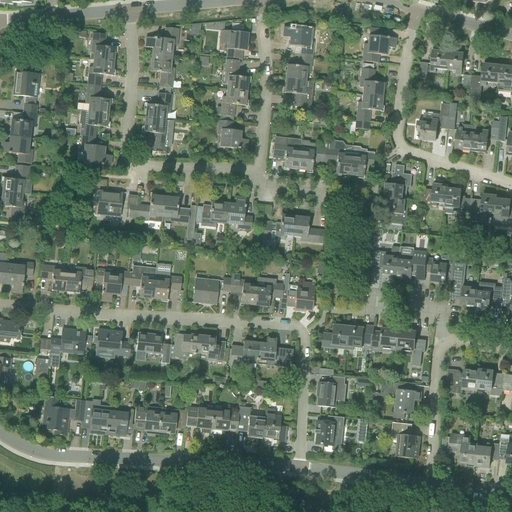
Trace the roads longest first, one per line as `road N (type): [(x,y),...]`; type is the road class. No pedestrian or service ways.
road 1 (residential): [(128,9),(125,155),(134,163),(253,167),(262,136),(260,0)]
road 2 (residential): [(298,465),(301,352),(287,321),(0,300)]
road 3 (residential): [(298,465),(44,448),(0,429)]
road 4 (residential): [(511,183),(397,151),(415,11)]
road 5 (residential): [(424,490),(434,346)]
road 6 (residential): [(424,490),(298,465)]
